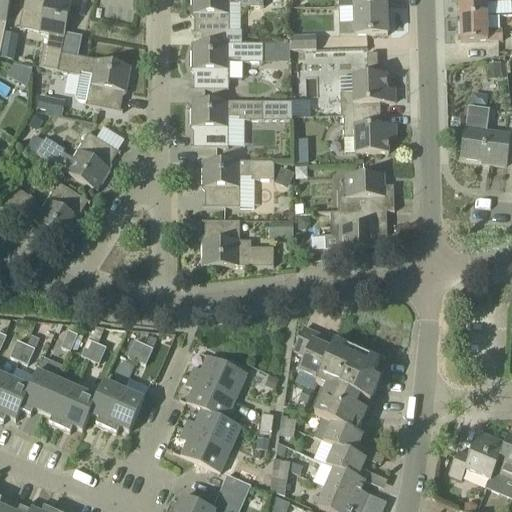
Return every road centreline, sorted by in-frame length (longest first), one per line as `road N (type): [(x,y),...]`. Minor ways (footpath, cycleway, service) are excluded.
road 1 (residential): [(156,313),(435,272)]
road 2 (residential): [(435,272),(425,0)]
road 3 (residential): [(52,287),(155,153)]
road 4 (residential): [(120,503),(182,352)]
road 5 (residential): [(156,313),(155,153)]
road 6 (residential): [(155,153),(147,0)]
road 7 (residential): [(120,503),(0,456)]
road 8 (residential): [(424,400),(435,272)]
